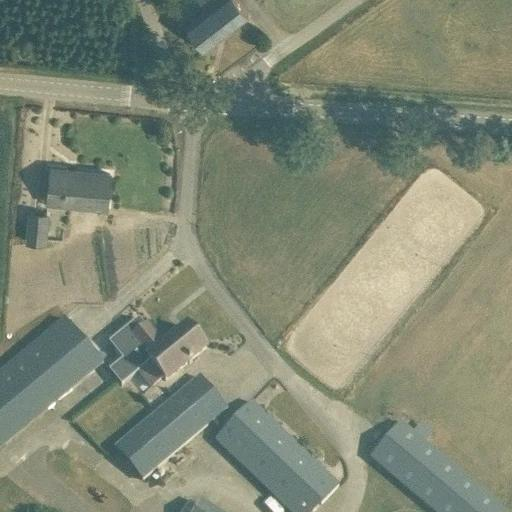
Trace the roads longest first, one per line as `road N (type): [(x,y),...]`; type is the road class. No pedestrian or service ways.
road 1 (tertiary): [(511,122),(230,105)]
road 2 (tertiary): [(163,100),(0,82)]
road 3 (unclassified): [(230,105),(267,62),(352,0)]
